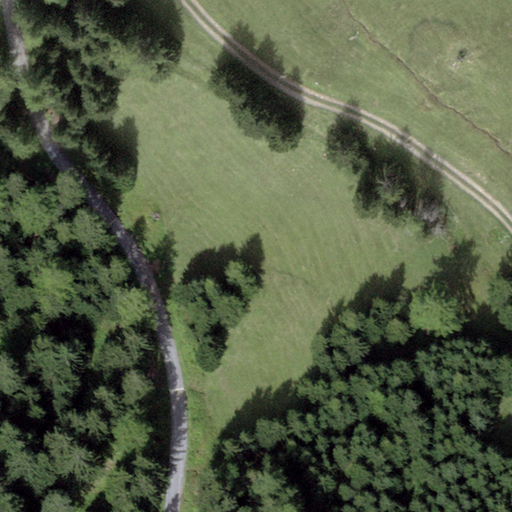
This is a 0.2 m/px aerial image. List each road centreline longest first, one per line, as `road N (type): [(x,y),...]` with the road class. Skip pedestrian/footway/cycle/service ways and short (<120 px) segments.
road 1 (track): [(13,0),(38,122),(138,256),(174,403),(172,511)]
road 2 (track): [(511,230),(422,152),(365,118),(283,86),(186,0)]
